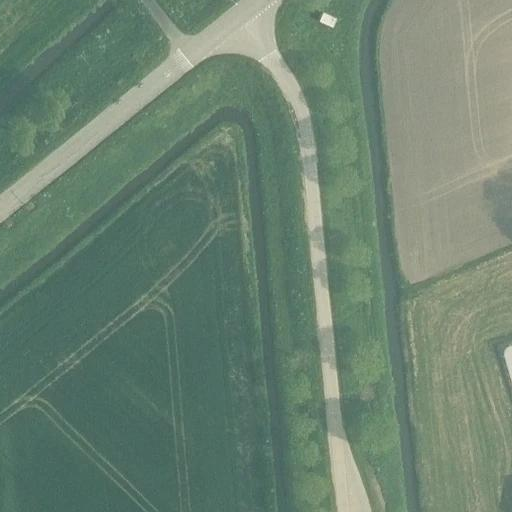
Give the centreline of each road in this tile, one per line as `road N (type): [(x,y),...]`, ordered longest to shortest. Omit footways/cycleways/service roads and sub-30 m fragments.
road 1 (unclassified): [(341,511),(305,127),(295,97),(232,18)]
road 2 (tertiary): [(232,18),(0,210)]
